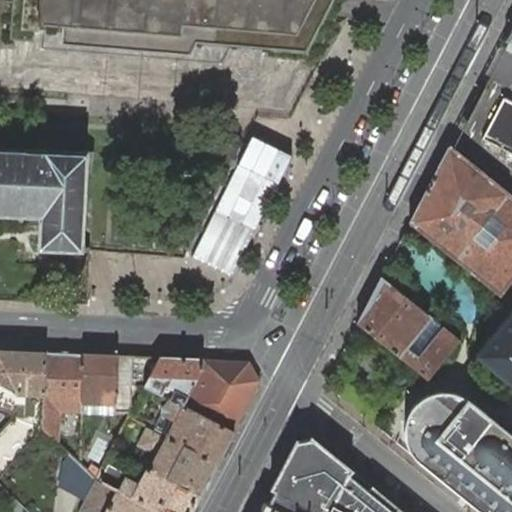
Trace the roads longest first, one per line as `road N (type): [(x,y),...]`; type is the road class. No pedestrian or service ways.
road 1 (tertiary): [(416,0),(255,312),(241,325)]
road 2 (tertiary): [(241,325),(210,335),(0,326)]
road 3 (residential): [(448,511),(304,394),(277,347)]
